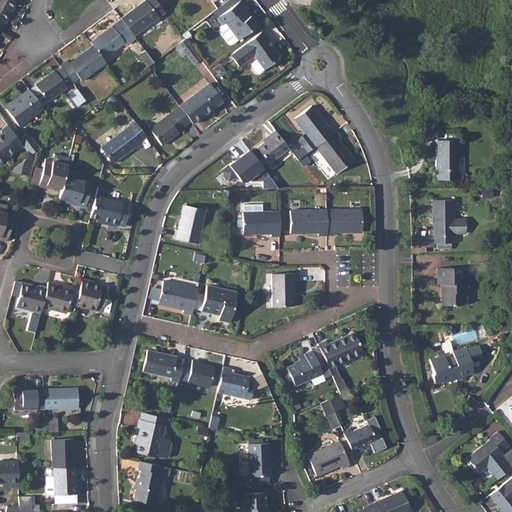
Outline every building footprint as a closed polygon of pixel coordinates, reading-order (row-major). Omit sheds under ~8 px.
[(0,0),(0,19),(5,23),(17,0),(0,0)] [(142,0),(119,17),(120,18),(132,34),(164,11),(155,0),(142,0)] [(239,0),(216,17),(221,24),(218,27),(218,30),(228,43),(231,44),(257,24),(239,0)] [(120,18),(89,41),(91,44),(101,57),(122,41),(123,44),(133,36),(132,34),(120,18)] [(262,30),(229,55),(238,66),(252,55),(255,59),(251,63),(250,66),(255,72),(258,73),(263,69),(272,62),(271,61),(277,56),(264,39),(267,37),(262,30)] [(184,38),(178,42),(185,53),(192,48),(184,38)] [(65,59),(58,64),(60,66),(70,80),(71,81),(77,76),(79,79),(104,61),(101,57),(91,44),(67,62),(65,59)] [(144,50),(138,54),(147,66),(148,65),(153,62),(144,50)] [(218,63),(208,70),(213,76),(223,69),(218,63)] [(33,83),(34,84),(42,95),(46,100),(65,86),(64,85),(70,80),(60,66),(54,71),(52,69),(33,83)] [(207,83),(178,104),(179,106),(190,120),(192,123),(221,101),(207,83)] [(23,95),(5,108),(17,125),(41,107),(36,99),(28,88),(27,88),(21,92),(23,95)] [(311,105),(293,118),(304,133),(298,138),(298,141),(302,146),(297,150),(293,153),(297,159),(307,152),(314,146),(334,131),(329,125),(327,126),(311,105)] [(190,120),(179,106),(149,129),(161,145),(178,132),(176,130),(190,120)] [(0,136),(0,160),(21,145),(17,138),(7,124),(0,129),(0,131),(0,132),(2,135),(0,136)] [(127,126),(101,147),(112,163),(133,147),(134,148),(141,144),(127,126)] [(269,136),(264,140),(256,146),(268,162),(288,147),(274,129),(268,134),(269,136)] [(334,131),(314,146),(335,173),(353,159),(339,139),(341,137),(336,130),(334,131)] [(26,131),(17,138),(21,145),(29,154),(35,149),(38,147),(26,131)] [(434,173),(434,179),(462,179),(462,174),(457,170),(457,139),(435,139),(435,173),(434,173)] [(32,163),(35,149),(29,154),(22,159),(19,174),(29,176),(32,163)] [(43,166),(38,186),(54,189),(55,187),(61,189),(64,175),(67,165),(52,161),(51,163),(44,162),(43,166)] [(61,189),(58,198),(66,200),(77,203),(76,205),(84,207),(90,182),(64,175),(61,189)] [(95,194),(89,217),(96,219),(107,222),(107,224),(115,226),(116,224),(123,225),(129,204),(121,201),(95,194)] [(452,199),(431,200),(431,229),(428,228),(428,243),(435,243),(435,248),(450,247),(450,242),(453,242),(453,233),(465,232),(464,218),(453,219),(452,199)] [(175,228),(172,237),(197,243),(204,209),(182,205),(177,229),(175,228)] [(360,208),(325,209),(325,235),(334,235),(334,233),(360,232),(360,208)] [(260,210),(242,210),(242,234),(270,234),(270,237),(278,236),(278,209),(260,210)] [(325,235),(325,209),(289,209),(289,233),(317,233),(317,235),(325,235)] [(0,240),(5,242),(11,217),(5,215),(5,213),(0,211),(0,240)] [(450,267),(435,267),(436,284),(441,284),(441,292),(440,292),(441,305),(461,305),(461,293),(462,292),(462,283),(460,283),(460,272),(450,272),(450,267)] [(297,273),(270,273),(271,306),(293,305),(293,280),(297,280),(297,273)] [(81,279),(74,306),(101,313),(107,288),(93,284),(88,283),(89,280),(81,279)] [(46,287),(41,307),(65,313),(70,288),(56,284),(56,283),(47,281),(46,287)] [(160,292),(158,303),(183,308),(183,311),(192,313),(197,288),(163,281),(160,292)] [(15,307),(39,314),(41,307),(46,287),(37,285),(36,286),(21,282),(15,307)] [(206,284),(199,311),(218,315),(217,320),(228,323),(235,291),(206,284)] [(326,340),(317,344),(328,367),(363,352),(353,331),(327,343),(326,340)] [(470,363),(466,349),(466,348),(452,352),(454,356),(444,359),(443,355),(429,359),(433,374),(431,374),(434,384),(442,382),(442,383),(456,379),(457,383),(466,380),(464,375),(473,373),(470,363)] [(168,379),(177,381),(178,378),(181,364),(181,360),(173,358),(174,356),(145,349),(140,370),(169,377),(168,379)] [(300,360),(286,366),(295,386),(322,373),(311,349),(303,352),(303,351),(298,353),(300,360)] [(190,366),(187,381),(209,386),(213,366),(199,363),(200,361),(192,359),(190,366)] [(222,367),(217,391),(250,399),(253,386),(246,385),(248,376),(229,372),(230,369),(222,367)] [(341,379),(335,382),(340,393),(346,390),(341,379)] [(43,388),(43,389),(44,409),(77,408),(77,387),(43,388)] [(44,409),(43,389),(36,389),(36,388),(13,389),(14,410),(44,409)] [(340,393),(328,398),(334,411),(345,406),(340,393)] [(328,398),(320,402),(326,414),(334,411),(328,398)] [(211,415),(209,428),(216,429),(218,417),(211,415)] [(164,425),(139,419),(137,427),(140,428),(138,437),(135,436),(133,437),(132,442),(134,444),(136,445),(135,451),(157,456),(157,455),(164,457),(167,455),(171,441),(169,438),(161,436),(164,425)] [(57,422),(44,423),(44,431),(57,430),(57,422)] [(44,423),(32,423),(32,431),(44,431),(44,423)] [(350,427),(342,430),(352,451),(359,448),(360,450),(368,447),(367,444),(375,440),(368,423),(352,430),(350,427)] [(489,439),(467,458),(478,472),(486,466),(496,478),(511,466),(500,454),(501,453),(500,451),(508,444),(498,431),(489,438),(489,439)] [(51,439),(52,467),(53,466),(74,466),(73,438),(51,439)] [(338,440),(307,454),(316,476),(340,465),(341,468),(349,465),(338,440)] [(270,442),(247,443),(248,476),(271,475),(270,442)] [(0,483),(2,483),(7,483),(7,487),(18,486),(18,468),(17,460),(0,460),(0,483)] [(167,466),(139,460),(137,469),(139,469),(133,498),(153,503),(159,474),(165,475),(167,466)] [(74,466),(53,466),(53,477),(46,477),(46,492),(54,492),(54,494),(75,493),(74,466)] [(511,477),(488,495),(501,511),(510,511),(511,511),(511,477)] [(410,511),(400,490),(374,501),(379,511),(410,511)] [(266,511),(265,491),(242,493),(242,511),(266,511)] [(31,496),(19,496),(19,504),(31,504),(31,496)]
